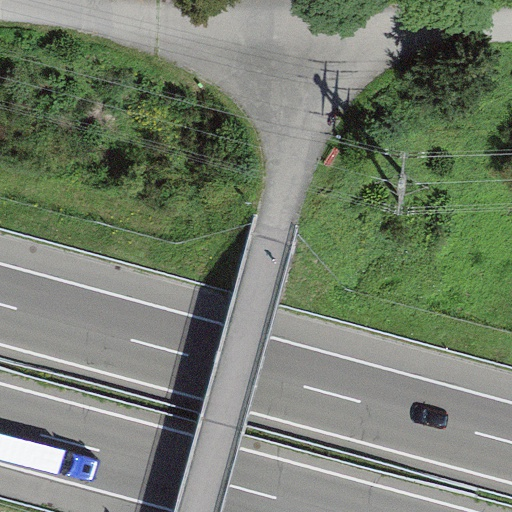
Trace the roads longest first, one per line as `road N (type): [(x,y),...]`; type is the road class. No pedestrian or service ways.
road 1 (motorway): [(511,443),(0,305)]
road 2 (unclassified): [(294,50),(286,190),(200,511)]
road 3 (motorway): [(0,426),(314,511)]
road 4 (track): [(294,50),(155,21),(0,3)]
road 5 (track): [(511,29),(428,30),(294,50)]
